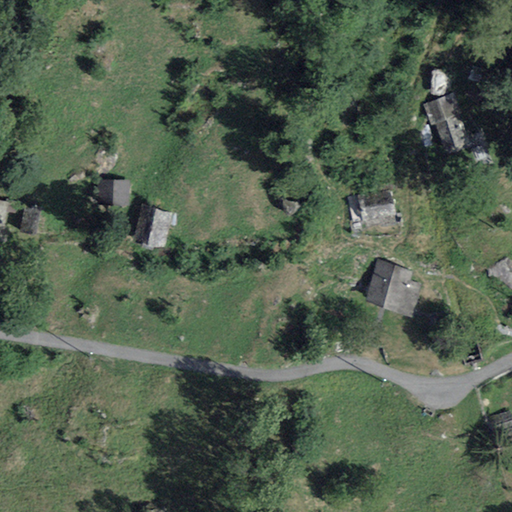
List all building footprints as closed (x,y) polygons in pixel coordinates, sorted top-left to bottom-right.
[(453,94),(423,106),(431,126),(436,124),(447,152),(471,142),(453,94)] [(130,181),(96,179),(94,204),(128,207),(130,181)] [(398,225),(391,190),(348,197),(354,233),(398,225)] [(9,204),(0,202),(0,239),(2,240),(9,204)] [(40,209),(25,205),(18,230),(33,234),(40,209)] [(172,214),(142,206),(132,240),(162,249),(172,214)] [(415,272),(376,261),(364,302),(411,315),(420,283),(413,281),(415,272)]
